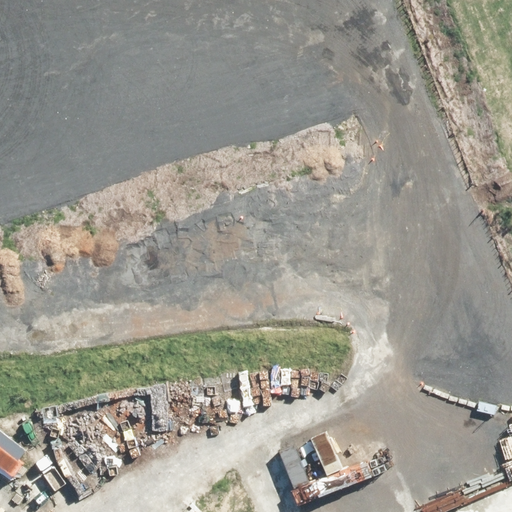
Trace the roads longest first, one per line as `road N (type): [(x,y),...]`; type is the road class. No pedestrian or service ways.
road 1 (unknown): [(342,274),(400,322),(366,366),(239,424),(125,511)]
road 2 (unknown): [(0,318),(95,313),(342,274)]
road 3 (unknown): [(342,274),(384,235),(429,166),(446,109),(437,47),(417,0)]
